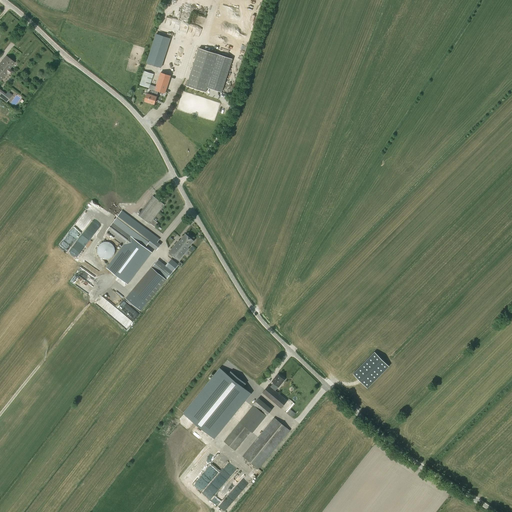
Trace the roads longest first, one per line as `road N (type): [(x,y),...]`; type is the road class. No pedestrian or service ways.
road 1 (unclassified): [(495,511),(391,443),(290,351),(245,299),(178,184)]
road 2 (unclassified): [(178,184),(132,110),(3,0)]
road 3 (unclassified): [(178,184),(227,122),(270,0)]
